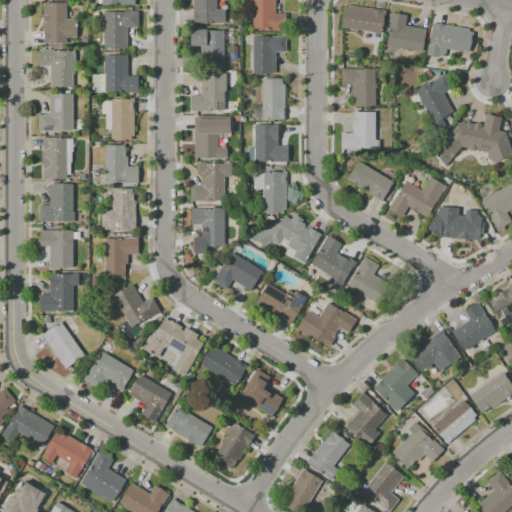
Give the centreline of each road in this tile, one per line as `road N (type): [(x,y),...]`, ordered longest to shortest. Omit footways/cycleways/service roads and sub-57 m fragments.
road 1 (residential): [(13,0),(13,368),(246,511)]
road 2 (residential): [(164,0),(169,279),(340,384)]
road 3 (residential): [(511,251),(457,283),(340,384),(239,507)]
road 4 (residential): [(316,0),(322,184),(457,283)]
